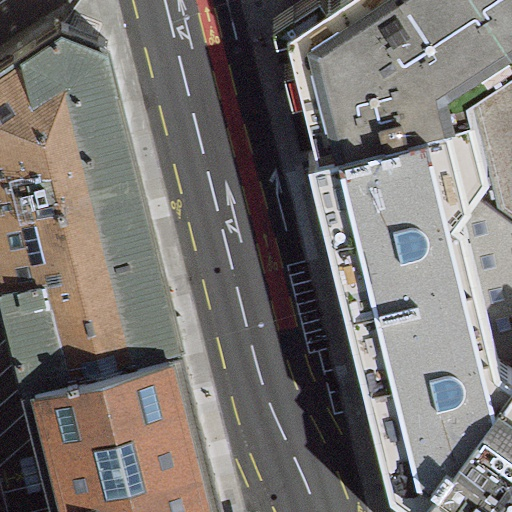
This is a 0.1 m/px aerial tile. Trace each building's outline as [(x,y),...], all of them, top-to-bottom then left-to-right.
[(468,89),(511,60),(511,35),(488,0),(321,0),(287,23),(322,147),(388,131),(473,108),(468,89)] [(511,0),(488,0),(511,35),(511,0)] [(0,271),(26,378),(181,338),(106,38),(64,23),(0,66),(0,271)] [(511,60),(468,89),(473,108),(498,206),(511,216),(511,60)] [(498,206),(473,108),(388,131),(470,189),(498,206)] [(322,147),(312,149),(349,296),(417,280),(419,290),(481,274),(466,210),(458,205),(470,189),(388,131),(322,147)] [(511,216),(498,206),(470,189),(458,205),(466,210),(481,274),(496,331),(511,327),(511,216)] [(417,280),(349,296),(395,477),(419,498),(511,370),(511,362),(501,355),(496,331),(481,274),(419,290),(417,280)] [(511,362),(511,327),(496,331),(501,355),(511,362)] [(225,511),(181,338),(26,378),(58,511),(225,511)] [(511,511),(511,370),(419,498),(409,511),(408,511),(511,511)]
